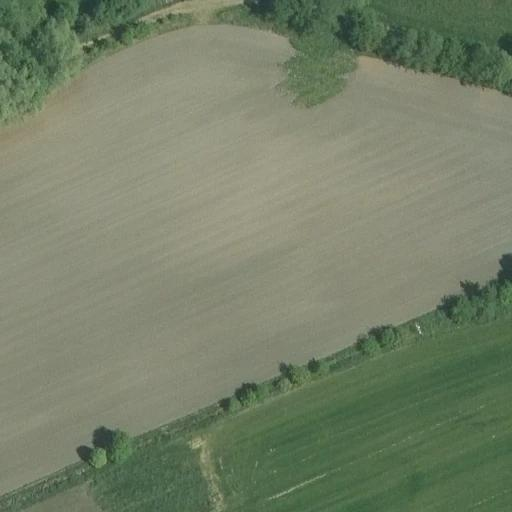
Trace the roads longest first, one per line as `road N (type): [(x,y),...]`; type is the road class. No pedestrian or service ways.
road 1 (track): [(511,68),(283,0)]
road 2 (track): [(193,0),(7,73)]
